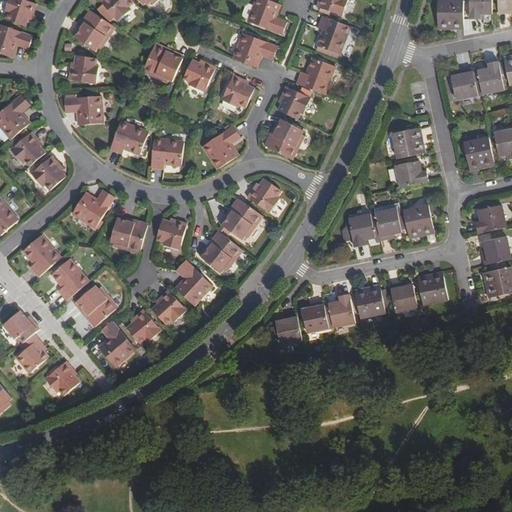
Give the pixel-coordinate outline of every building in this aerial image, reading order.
[(32,13),(35,15),(40,2),(33,0),(11,0),(8,9),(12,11),(9,18),(28,25),(31,18),(32,13)] [(126,6),(132,1),(130,0),(101,0),(98,3),(116,22),(129,10),(126,6)] [(277,5),(263,0),(253,0),(245,22),(279,35),(284,22),(273,17),(277,5)] [(315,0),(313,7),(337,17),(342,0),(315,0)] [(447,18),(464,18),(463,0),(438,0),(439,21),(447,22),(447,18)] [(480,8),(492,9),(491,0),(471,0),(471,11),(480,11),(480,8)] [(89,10),(82,21),(83,22),(74,38),(94,51),(96,47),(98,49),(106,38),(103,36),(111,25),(89,10)] [(346,28),(319,17),(315,29),(320,31),(314,47),(335,56),(346,28)] [(72,37),(74,38),(83,22),(82,21),(72,37)] [(20,44),(31,47),(35,34),(2,22),(0,28),(0,49),(16,55),(20,44)] [(103,36),(106,38),(113,27),(111,25),(103,36)] [(257,55),(269,59),(275,46),(241,32),(230,60),(252,68),(257,55)] [(149,52),(141,68),(152,73),(151,75),(164,81),(165,79),(169,81),(179,58),(163,51),(164,49),(152,44),(149,52)] [(93,66),(95,58),(74,55),(73,62),(72,66),(69,65),(67,79),(94,85),(97,67),(93,66)] [(299,68),(295,81),(322,90),(333,61),(310,55),(305,70),(299,68)] [(213,67),(211,66),(197,59),(195,62),(189,59),(180,78),(186,81),(184,85),(200,93),(213,67)] [(476,67),(472,68),(475,82),(479,81),(482,92),(503,88),(498,61),(484,64),(485,68),(477,70),(476,67)] [(455,98),(482,92),(479,81),(475,82),(472,68),(463,70),(464,72),(450,75),(455,98)] [(245,82),(230,75),(228,74),(216,100),(231,107),(233,103),(241,106),(249,88),(243,85),(245,82)] [(277,108),(296,116),(298,109),(301,111),(308,94),(283,85),(279,94),(278,95),(282,97),(280,100),(277,108)] [(0,110),(0,118),(14,136),(32,121),(23,110),(31,104),(21,92),(0,110)] [(65,112),(76,110),(78,123),(102,120),(99,94),(63,97),(65,112)] [(280,116),(272,132),(274,133),(282,117),(280,116)] [(274,133),(272,132),(267,144),(293,155),(298,144),(300,145),(306,133),(302,131),(304,127),(282,117),(274,133)] [(144,130),(118,118),(107,145),(118,150),(121,144),(136,150),(144,130)] [(511,157),(511,156),(511,127),(493,131),(498,156),(510,153),(511,157)] [(230,147),(240,140),(233,129),(225,133),(202,149),(218,170),(237,157),(230,147)] [(29,165),(44,152),(39,146),(43,143),(32,130),(10,149),(21,162),(24,159),(29,165)] [(393,136),(398,159),(427,153),(425,146),(421,147),(417,131),(393,136)] [(485,164),(494,162),(488,136),(463,141),(468,163),(484,160),(485,164)] [(151,137),(147,165),(159,167),(160,160),(177,162),(179,141),(151,137)] [(58,172),(61,170),(49,156),(31,171),(43,185),(46,182),(51,187),(62,178),(58,172)] [(396,167),(401,187),(428,182),(426,171),(421,172),(419,162),(396,167)] [(257,185),(254,183),(247,195),(269,210),(279,196),(276,194),(280,187),(263,176),(258,183),(257,185)] [(115,195),(102,188),(96,199),(84,192),(72,212),(95,226),(115,195)] [(259,211),(237,195),(230,206),(232,207),(221,222),(240,236),(243,232),(246,234),(254,222),(252,221),(259,211)] [(0,231),(17,217),(0,197),(0,231)] [(220,221),(221,222),(232,207),(230,206),(220,221)] [(428,206),(404,211),(410,238),(418,236),(417,232),(433,229),(428,206)] [(475,224),(477,233),(505,228),(501,207),(478,211),(481,223),(475,224)] [(399,209),(371,215),(374,227),(378,227),(381,241),(390,239),(390,235),(404,232),(399,209)] [(252,221),(254,222),(261,212),(259,211),(252,221)] [(376,242),(381,241),(378,227),(374,227),(371,215),(349,220),(350,223),(347,224),(348,227),(351,226),(354,241),(356,248),(364,246),(364,241),(375,238),(376,242)] [(169,221),(162,219),(156,238),(163,240),(162,244),(178,249),(187,221),(171,216),(169,221)] [(127,242),(141,246),(147,224),(134,220),(134,222),(116,217),(110,237),(115,239),(114,242),(126,246),(127,242)] [(351,226),(348,227),(343,232),(346,243),(354,241),(351,226)] [(218,228),(210,238),(211,240),(200,254),(221,271),(224,266),(227,268),(235,258),(232,256),(241,246),(218,228)] [(31,266),(38,275),(60,256),(41,235),(24,250),(35,262),(31,266)] [(198,253),(200,254),(211,240),(210,238),(198,253)] [(484,266),(511,260),(506,238),(484,243),(487,256),(482,257),(484,266)] [(235,258),(243,248),(241,246),(232,256),(235,258)] [(177,287),(192,301),(211,282),(186,257),(176,267),(175,268),(185,278),(177,287)] [(58,290),(66,299),(89,280),(70,258),(52,274),(62,286),(58,290)] [(511,293),(511,273),(511,267),(487,272),(491,288),(486,289),(488,299),(511,293)] [(418,281),(424,307),(449,302),(444,281),(429,284),(428,279),(418,281)] [(87,313),(84,315),(93,325),(117,305),(108,295),(109,294),(100,283),(97,285),(95,282),(74,299),(87,313)] [(390,288),(396,315),(417,311),(412,287),(401,289),(400,286),(390,288)] [(161,298),(158,302),(152,307),(165,321),(171,316),(174,319),(187,307),(168,287),(159,295),(161,298)] [(356,293),(361,319),(386,314),(381,292),(365,295),(364,291),(356,293)] [(108,295),(117,305),(118,304),(109,294),(108,295)] [(330,313),(334,330),(356,325),(350,298),(340,300),(341,303),(329,306),(329,303),(324,304),(327,314),(330,313)] [(72,301),(84,315),(87,313),(74,299),(72,301)] [(308,335),(334,330),(330,313),(327,314),(324,304),(314,306),(315,309),(302,311),(308,335)] [(143,306),(133,315),(135,317),(131,321),(126,325),(140,341),(145,336),(148,339),(161,327),(143,306)] [(31,320),(26,315),(21,309),(18,311),(3,325),(19,344),(33,332),(40,326),(33,318),(31,320)] [(135,346),(111,319),(101,327),(110,337),(99,346),(114,365),(135,346)] [(303,342),(298,320),(288,322),(289,325),(279,327),(283,346),(303,342)] [(44,345),(37,337),(24,348),(16,355),(29,371),(48,355),(44,350),(41,347),(44,345)] [(79,381),(74,375),(71,371),(74,369),(65,359),(63,361),(45,377),(57,391),(60,389),(64,394),(79,381)] [(12,395),(0,382),(0,410),(10,402),(7,399),(12,395)]
